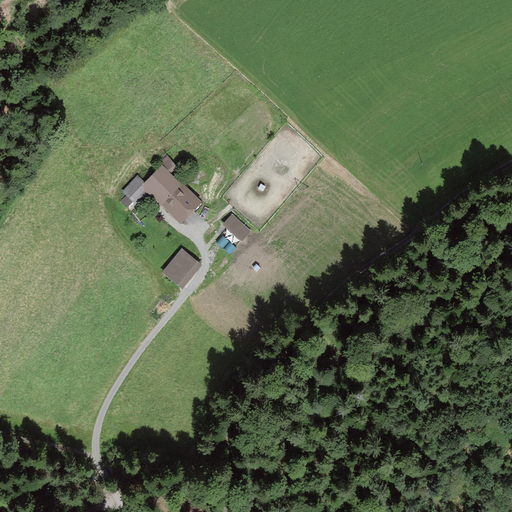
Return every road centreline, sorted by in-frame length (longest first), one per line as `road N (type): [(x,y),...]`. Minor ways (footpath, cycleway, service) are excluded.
road 1 (track): [(228,511),(231,445),(255,394),(360,265),(511,157)]
road 2 (unclassified): [(125,511),(100,466),(99,424),(126,370),(205,263),(196,239),(156,207)]
